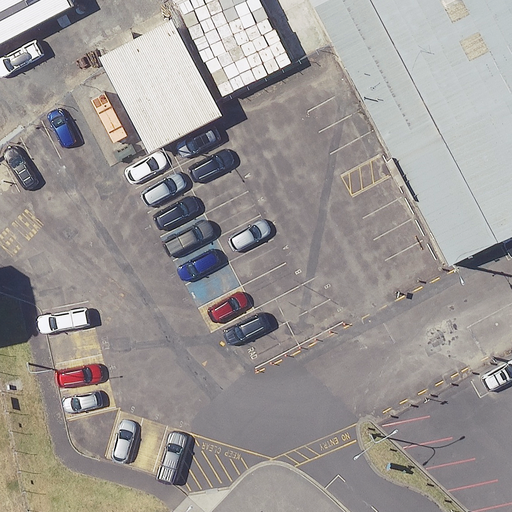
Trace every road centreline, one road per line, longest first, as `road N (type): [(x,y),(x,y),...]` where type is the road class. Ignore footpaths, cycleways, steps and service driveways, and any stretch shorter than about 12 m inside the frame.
road 1 (unknown): [(335,411),(207,387),(158,348),(120,302),(86,227)]
road 2 (unclassified): [(386,511),(343,468),(333,430),(343,393),(379,364)]
road 3 (tertiary): [(379,364),(511,295)]
